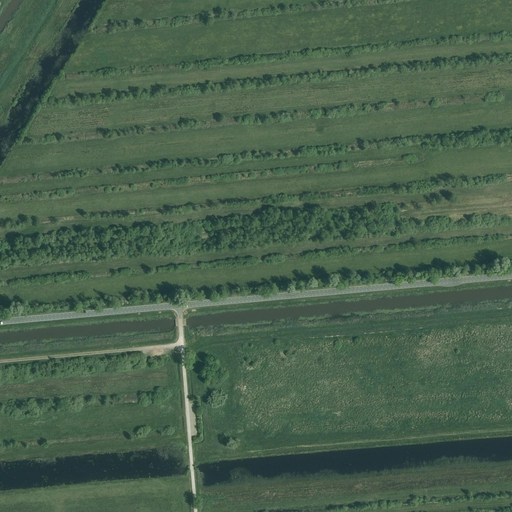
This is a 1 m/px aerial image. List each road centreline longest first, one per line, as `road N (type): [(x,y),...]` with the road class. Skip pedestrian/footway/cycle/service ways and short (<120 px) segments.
road 1 (tertiary): [(178,305),(511,275)]
road 2 (unclassified): [(195,511),(178,305)]
road 3 (track): [(0,360),(182,344)]
road 4 (tertiary): [(178,305),(0,321)]
